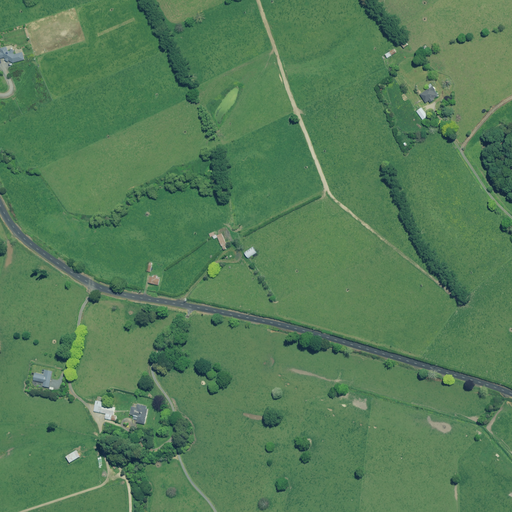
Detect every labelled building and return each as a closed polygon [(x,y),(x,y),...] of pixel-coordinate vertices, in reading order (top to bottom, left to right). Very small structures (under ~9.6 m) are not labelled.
[(7,47),(1,48),(2,52),(0,52),(0,58),(5,57),(7,59),(6,60),(9,62),(10,60),(14,63),(25,60),(23,53),(15,54),(14,53),(15,51),(12,49),(10,51),(8,50),(7,47)] [(395,49),(386,54),(388,58),(397,52),(395,49)] [(434,91),(435,90),(436,90),(434,86),(421,94),(426,103),(430,100),(431,102),(435,100),(434,99),(439,96),(436,91),(435,91),(434,91)] [(428,116),(422,108),(417,111),(423,120),(428,116)] [(227,246),(222,234),(218,235),(222,246),(224,250),(227,249),(226,247),(227,246)] [(253,247),(245,252),(248,258),(257,252),(253,247)] [(159,285),(160,279),(150,277),(149,283),(159,285)] [(52,371),(45,370),(43,370),(42,374),(35,373),(34,380),(44,382),(43,386),(49,387),(52,371)] [(114,415),(116,407),(105,405),(105,402),(97,401),(95,411),(107,414),(106,419),(117,421),(118,416),(114,415)] [(133,407),(131,414),(134,415),(134,416),(139,417),(138,423),(146,424),(149,409),(148,408),(148,406),(138,405),(138,408),(133,407)] [(81,457),(78,450),(67,457),(71,463),(81,457)]
